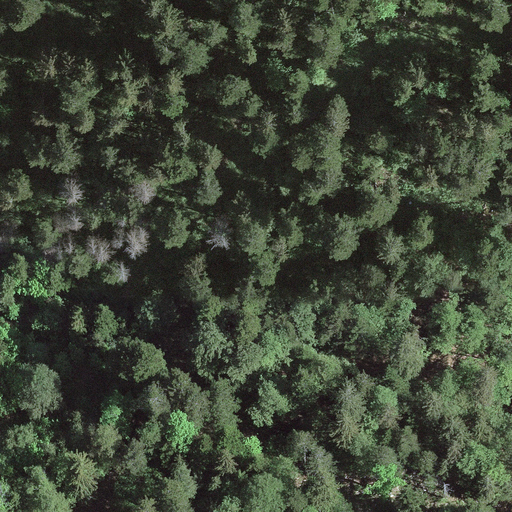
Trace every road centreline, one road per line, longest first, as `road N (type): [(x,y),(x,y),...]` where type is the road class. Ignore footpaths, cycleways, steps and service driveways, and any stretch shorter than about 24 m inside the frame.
road 1 (track): [(455,511),(311,487),(168,357),(303,364),(511,359)]
road 2 (track): [(511,24),(389,38),(47,325),(0,330)]
